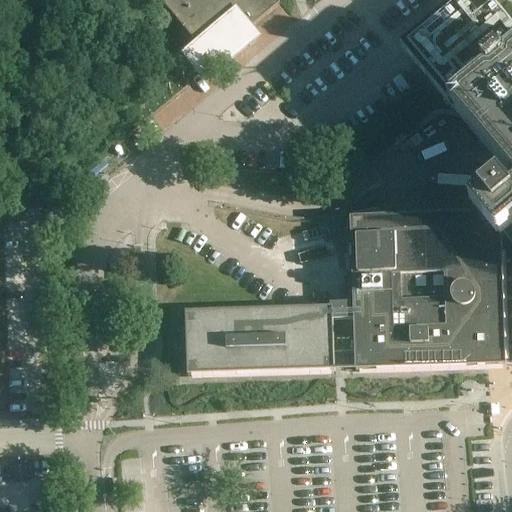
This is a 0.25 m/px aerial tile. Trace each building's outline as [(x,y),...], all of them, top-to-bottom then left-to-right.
[(158,0),(198,47),(213,35),(227,51),(235,44),(241,52),(257,38),(250,30),(280,4),(276,0),(158,0)] [(354,223),(352,223),(354,306),(355,323),(357,373),(507,368),(507,367),(511,367),(511,27),(489,0),(457,0),(401,47),(503,170),(500,172),(501,184),(482,200),(491,211),(485,216),(486,217),(485,218),(354,223)] [(241,158),(245,175),(259,172),(254,154),(241,158)] [(452,170),(436,184),(445,194),(461,180),(452,170)] [(340,251),(327,255),(331,270),(344,267),(340,251)] [(189,378),(336,373),(335,354),(344,354),(356,354),(356,339),(335,340),(334,323),(355,323),(354,306),(331,307),(331,310),(187,315),(189,378)]
